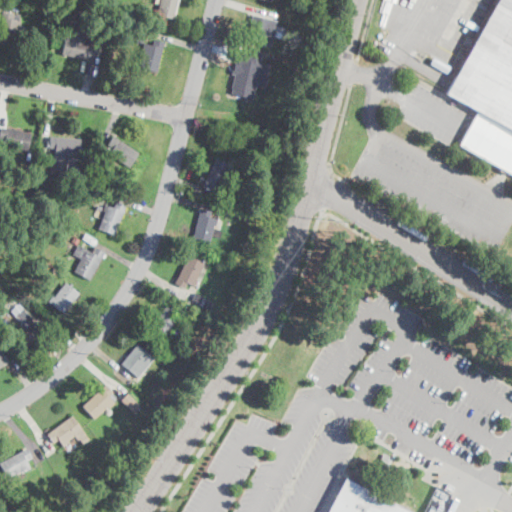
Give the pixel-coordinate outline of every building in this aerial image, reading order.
[(177,0),(173,18),(156,14),(159,0),(177,0)] [(511,0),(511,173),(508,171),(503,169),(459,144),(477,111),(472,108),(446,93),(448,89),(455,77),(460,68),(463,62),(466,58),(496,3),(497,0),(511,0)] [(70,7),(69,18),(59,16),(60,6),(70,7)] [(21,21),(20,27),(17,27),(14,45),(0,42),(0,29),(3,11),(14,13),(13,19),(21,21)] [(277,21),(271,45),(246,39),(252,15),(277,21)] [(122,27),(120,33),(113,31),(114,25),(122,27)] [(91,61),(62,55),(68,28),(85,32),(84,40),(90,41),(88,49),(94,50),(91,61)] [(145,36),(143,43),(136,41),(138,34),(145,36)] [(157,71),(140,67),(144,49),(143,49),(144,43),(152,45),(154,38),(164,41),(157,71)] [(252,59),(252,61),(270,65),(266,80),(258,77),(254,94),(236,90),(244,59),(247,60),(248,58),(252,59)] [(285,108),(279,111),(276,105),(282,102),(285,108)] [(31,132),(28,149),(10,146),(9,149),(4,148),(5,142),(0,141),(0,132),(1,128),(31,132)] [(139,153),(129,167),(114,156),(112,159),(108,156),(112,149),(107,145),(113,136),(139,153)] [(81,139),(80,156),(61,155),(61,156),(54,156),(55,148),(49,148),(50,137),(81,139)] [(224,189),(221,194),(202,185),(215,157),(231,164),(224,181),(225,182),(223,189),(224,189)] [(115,234),(98,228),(105,211),(103,211),(105,205),(113,208),(115,202),(125,205),(115,234)] [(216,225),(214,225),(210,242),(193,239),(200,208),(211,211),(209,217),(218,219),(216,225)] [(96,240),(93,246),(82,239),(85,233),(96,240)] [(78,244),(92,253),(95,247),(104,253),(89,280),(74,271),(81,259),(72,254),(78,244)] [(197,280),(194,286),(187,282),(184,288),(175,284),(188,255),(204,263),(196,279),(197,280)] [(79,293),(64,313),(48,301),(52,296),(54,297),(65,282),(79,293)] [(22,308),(16,312),(4,296),(10,292),(22,308)] [(199,303),(192,300),(195,292),(202,296),(199,303)] [(179,322),(176,327),(174,326),(164,342),(149,332),(165,306),(175,312),(172,317),(179,322)] [(45,334),(27,351),(11,334),(16,330),(19,333),(28,325),(27,324),(31,320),(45,334)] [(140,371),(136,376),(121,363),(137,344),(151,355),(139,370),(140,371)] [(0,368),(0,347),(10,362),(0,368)] [(115,403),(110,408),(108,406),(95,419),(82,405),(105,384),(113,393),(109,397),(115,403)] [(138,404),(132,410),(121,400),(128,393),(138,404)] [(85,434),(77,440),(74,436),(67,440),(69,442),(64,446),(58,439),(54,443),(47,434),(72,416),(85,434)] [(31,468),(25,471),(24,469),(8,478),(0,464),(0,462),(27,448),(32,458),(26,461),(31,468)] [(388,456),(386,462),(380,460),(383,453),(388,456)] [(346,478),(357,484),(359,480),(364,482),(362,486),(409,511),(327,511),(328,510),(336,494),(345,478),(346,478)]
